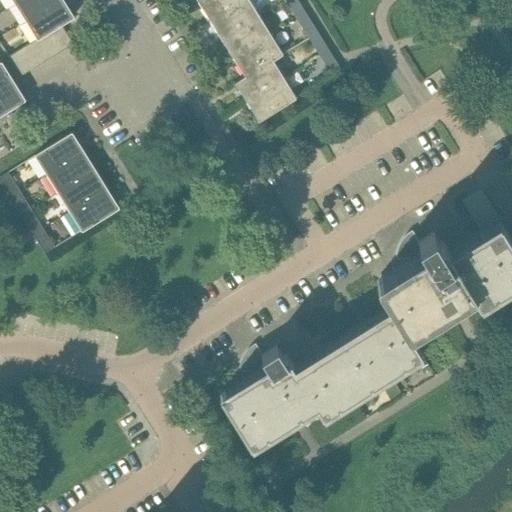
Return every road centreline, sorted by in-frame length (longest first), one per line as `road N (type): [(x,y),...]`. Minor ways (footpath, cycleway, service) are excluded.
road 1 (residential): [(127,374),(155,365),(478,160)]
road 2 (residential): [(116,511),(182,469),(127,374)]
road 3 (residential): [(181,105),(104,0)]
road 4 (residential): [(0,347),(127,374)]
